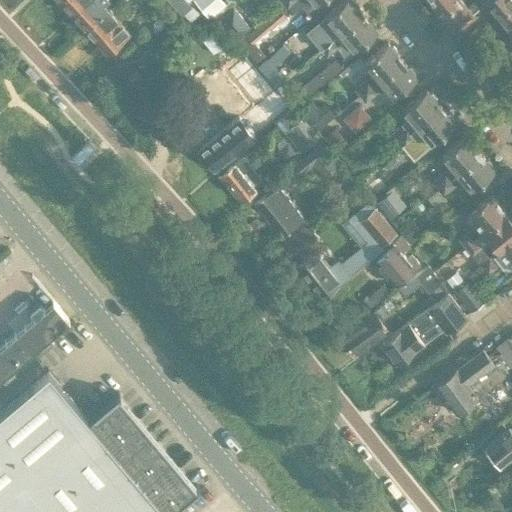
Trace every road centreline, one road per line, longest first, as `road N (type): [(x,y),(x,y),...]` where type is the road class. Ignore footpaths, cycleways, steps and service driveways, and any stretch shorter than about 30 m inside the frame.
road 1 (residential): [(432,511),(196,228),(0,18)]
road 2 (unclassified): [(266,511),(0,206)]
road 3 (residential): [(511,144),(390,0)]
road 4 (residential): [(406,385),(511,305)]
